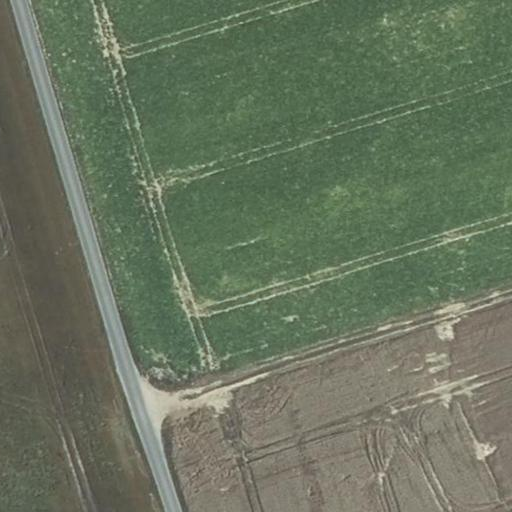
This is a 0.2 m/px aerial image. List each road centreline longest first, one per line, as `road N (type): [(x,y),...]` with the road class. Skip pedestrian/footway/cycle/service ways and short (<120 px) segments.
road 1 (unclassified): [(20,0),(170,511)]
road 2 (track): [(138,409),(511,291)]
